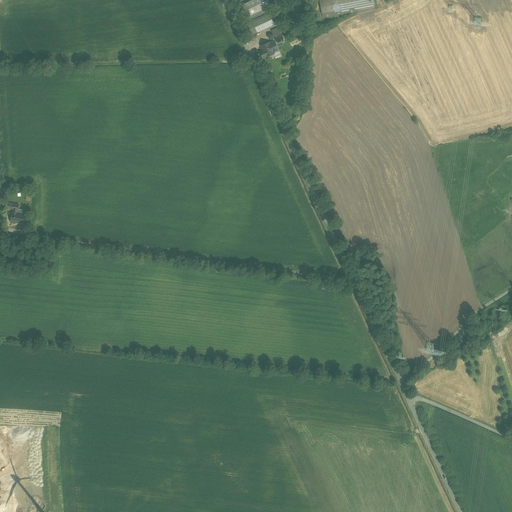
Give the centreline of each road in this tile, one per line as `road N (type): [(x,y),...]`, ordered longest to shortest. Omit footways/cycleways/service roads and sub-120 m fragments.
road 1 (unclassified): [(0,224),(345,258)]
road 2 (unclassified): [(345,258),(225,0)]
road 3 (unclassified): [(403,388),(478,311),(511,288)]
road 4 (unclassified): [(403,388),(345,258)]
road 5 (unclassified): [(460,511),(403,388)]
